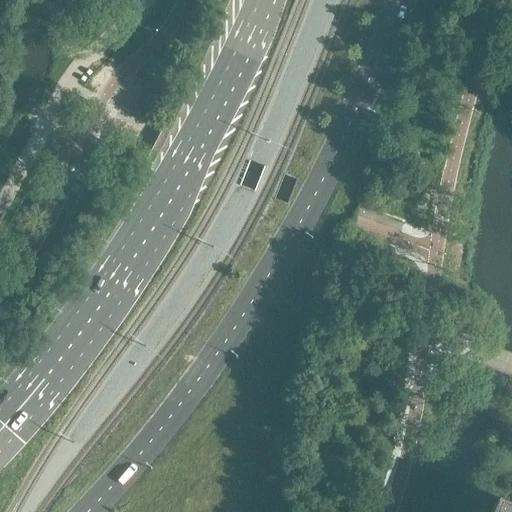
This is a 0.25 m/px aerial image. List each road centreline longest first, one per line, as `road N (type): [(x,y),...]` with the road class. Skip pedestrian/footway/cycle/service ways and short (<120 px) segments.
road 1 (primary): [(86,511),(198,384),(286,251),(402,0)]
road 2 (primary): [(261,0),(169,199),(64,356),(0,429)]
